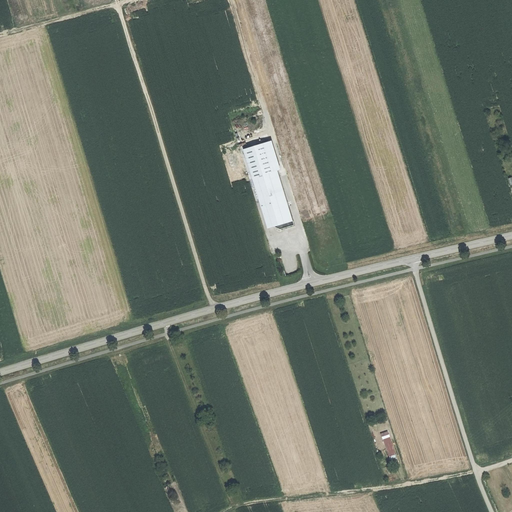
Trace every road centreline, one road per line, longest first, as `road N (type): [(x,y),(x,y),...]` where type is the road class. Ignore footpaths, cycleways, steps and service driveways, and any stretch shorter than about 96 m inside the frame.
road 1 (tertiary): [(511,234),(0,372)]
road 2 (track): [(212,309),(117,0)]
road 3 (track): [(476,472),(228,511)]
road 4 (track): [(127,0),(0,34)]
